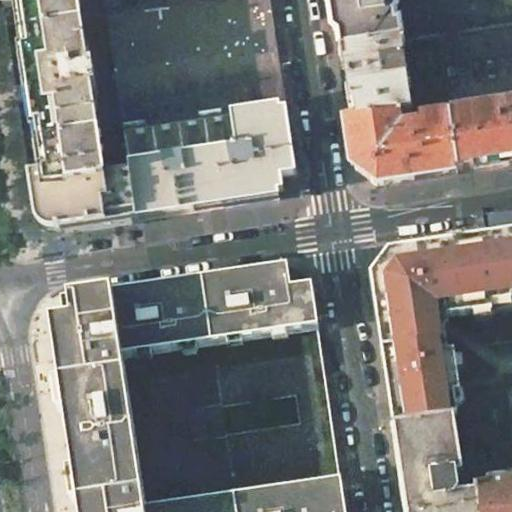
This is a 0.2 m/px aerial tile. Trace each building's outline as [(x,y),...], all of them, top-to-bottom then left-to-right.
[(24,38),(83,28),(78,0),(3,0),(5,11),(20,8),(21,16),(22,24),(24,38)] [(191,0),(106,13),(108,24),(124,132),(232,115),(286,106),(269,0),(191,0)] [(330,0),(331,6),(335,34),(339,38),(342,52),(387,44),(402,42),(399,23),(396,24),(394,13),(397,9),(395,0),(330,0)] [(20,8),(5,11),(7,26),(22,24),(21,16),(20,8)] [(511,25),(438,36),(442,63),(511,52),(511,25)] [(31,98),(36,130),(38,130),(40,146),(99,136),(94,101),(98,100),(92,64),(89,64),(83,28),(24,38),(27,54),(24,55),(31,98)] [(387,44),(342,52),(347,71),(355,118),(401,112),(412,111),(403,46),(405,46),(405,41),(402,42),(387,44)] [(237,149),(129,166),(131,175),(137,222),(279,200),(278,194),(284,193),(282,179),(297,177),(286,106),(232,115),(237,149)] [(511,106),(450,116),(457,173),(511,163),(511,106)] [(355,118),(347,120),(355,167),(379,185),(457,173),(450,116),(419,120),(420,126),(406,128),(408,136),(404,137),(400,118),(402,117),(401,112),(355,118)] [(232,115),(124,132),(129,166),(237,149),(232,115)] [(105,171),(99,136),(40,146),(42,161),(43,168),(45,176),(30,177),(36,216),(60,234),(137,222),(131,175),(114,178),(114,175),(101,176),(101,172),(105,171)] [(42,161),(28,163),(30,177),(45,176),(43,168),(42,161)] [(372,279),(382,344),(383,351),(395,428),(455,419),(455,416),(459,416),(448,343),(443,336),(440,322),(451,316),(476,312),(476,316),(495,313),(494,303),(511,300),(511,234),(388,254),(372,279)] [(73,322),(52,325),(79,511),(346,511),(343,492),(342,482),(145,511),(123,359),(319,329),(313,287),(292,290),(289,268),(70,301),(73,322)] [(342,482),(319,329),(123,359),(145,511),(342,482)] [(395,428),(407,511),(481,511),(481,494),(477,495),(477,500),(460,501),(459,484),(464,483),(455,419),(395,428)] [(481,511),(511,511),(511,485),(487,487),(488,491),(482,492),(482,494),(481,494),(481,511)]
